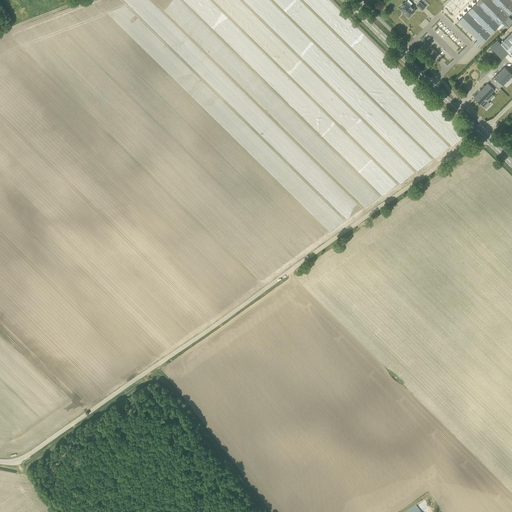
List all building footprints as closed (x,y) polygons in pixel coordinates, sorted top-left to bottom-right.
[(416,10),(414,9),(415,8),(411,4),(412,3),(408,0),(407,0),(407,1),(399,8),(408,17),(416,10)] [(442,5),(444,7),(450,12),(462,0),(451,0),(448,4),(445,1),(442,5)] [(462,0),(450,12),(458,21),(478,0),(462,0)] [(502,22),(504,24),(507,28),(511,22),(511,19),(508,16),(511,11),(511,0),(478,0),(458,21),(477,39),(474,43),(478,46),(478,47),(480,45),(479,45),(481,43),(502,22)] [(420,1),(416,5),(422,11),(426,7),(420,1)] [(511,31),(501,43),(511,53),(511,31)] [(511,73),(504,66),(494,77),(503,85),(510,78),(511,80),(511,79),(511,73)] [(485,99),(491,93),(494,90),(488,83),(474,97),(485,108),(490,103),(485,99)]
